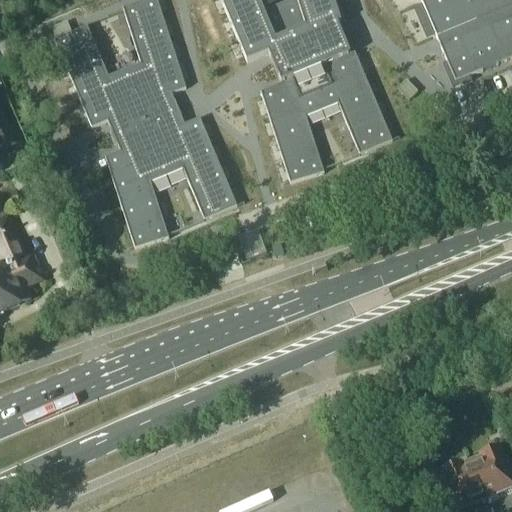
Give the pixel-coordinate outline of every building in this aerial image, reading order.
[(56,43),(54,44),(91,132),(107,125),(110,132),(117,149),(120,156),(105,162),(135,254),(169,243),(150,187),(182,173),(204,224),(237,210),(199,122),(184,129),(181,122),(182,122),(175,105),(174,105),(171,98),(186,92),(156,0),(122,11),(140,67),(108,81),(87,30),(71,36),(56,43)] [(257,0),(218,0),(247,66),(268,57),(271,64),(278,81),(281,88),(260,96),(290,188),(324,177),(306,121),(338,108),(359,159),(392,145),(354,57),(350,58),(347,52),(348,51),(340,35),(337,28),(341,26),(332,0),(294,0),(295,2),(264,15),(257,0)] [(511,0),(419,0),(421,5),(422,8),(435,40),(436,42),(437,42),(455,86),(511,62),(511,0)] [(66,25),(51,31),(56,43),(71,36),(66,25)] [(0,154),(16,147),(0,110),(0,89),(1,89),(0,85),(0,154)] [(40,284),(34,271),(29,274),(8,225),(0,227),(0,265),(4,274),(0,275),(0,317),(31,304),(25,291),(40,284)] [(280,249),(272,251),(274,255),(276,261),(283,258),(281,252),(280,249)] [(483,465),(473,469),(488,506),(487,506),(489,511),(509,511),(511,511),(511,478),(510,479),(500,455),(482,463),(483,465)] [(453,498),(443,502),(447,511),(489,511),(487,506),(488,506),(473,469),(463,473),(462,471),(444,479),(453,498)]
